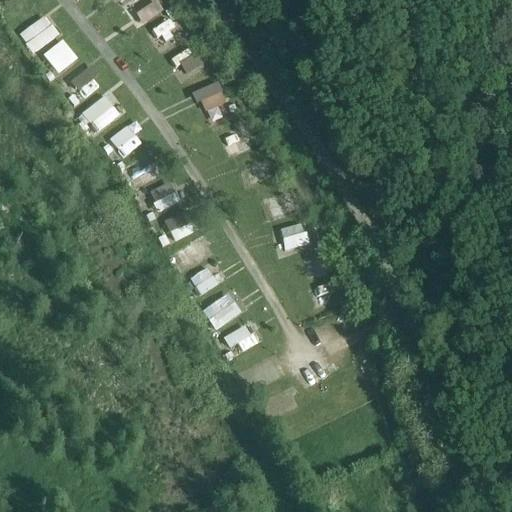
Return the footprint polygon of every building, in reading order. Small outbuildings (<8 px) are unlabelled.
[(133,0),(141,22),(162,15),(157,0),(133,0)] [(45,17),(18,37),(33,56),(59,36),(45,17)] [(169,23),(152,29),(158,44),(174,38),(169,23)] [(42,57),(58,76),(78,60),(63,40),(42,57)] [(180,63),(185,74),(204,65),(199,55),(180,63)] [(83,98),(101,86),(89,69),(71,81),(83,98)] [(202,113),(227,103),(219,82),(193,93),(202,113)] [(105,142),(120,161),(142,144),(127,125),(105,142)] [(153,154),(127,167),(138,187),(163,174),(153,154)] [(184,190),(172,194),(170,186),(145,193),(152,214),(188,203),(184,190)] [(268,197),(274,215),(294,208),(288,190),(268,197)] [(174,242),(197,232),(188,213),(165,223),(174,242)] [(278,230),(286,252),(310,243),(302,222),(278,230)] [(318,308),(334,302),(326,281),(310,288),(318,308)] [(228,335),(238,354),(259,342),(249,324),(228,335)] [(253,371),(262,386),(277,377),(268,362),(253,371)]
